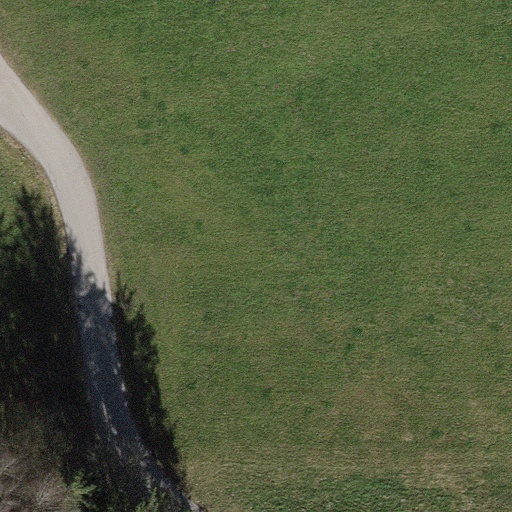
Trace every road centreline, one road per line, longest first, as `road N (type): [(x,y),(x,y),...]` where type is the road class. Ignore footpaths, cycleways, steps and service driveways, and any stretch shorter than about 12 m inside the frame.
road 1 (track): [(24,121),(55,151),(74,189),(117,427),(148,485),(173,511)]
road 2 (track): [(0,465),(126,511)]
